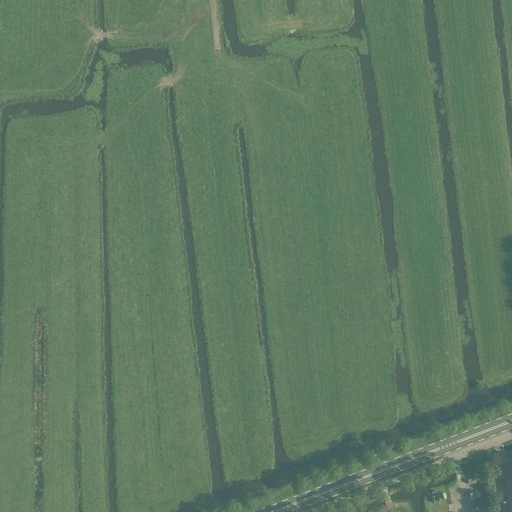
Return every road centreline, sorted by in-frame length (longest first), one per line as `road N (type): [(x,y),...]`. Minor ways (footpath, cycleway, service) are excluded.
road 1 (primary): [(274,511),(511,421)]
road 2 (unclassified): [(313,511),(511,437)]
